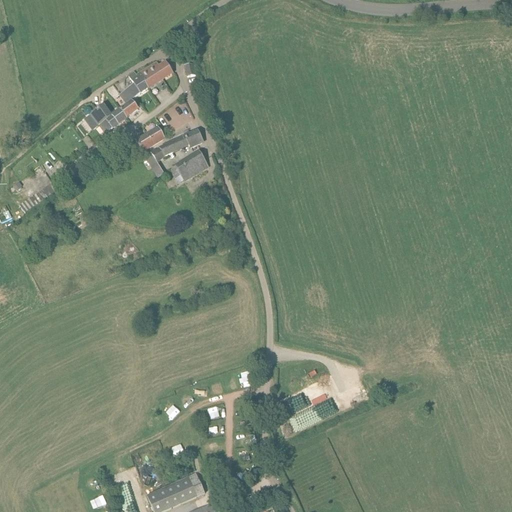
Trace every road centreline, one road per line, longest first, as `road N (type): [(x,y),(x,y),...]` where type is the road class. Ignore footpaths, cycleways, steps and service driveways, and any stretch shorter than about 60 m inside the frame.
road 1 (unclassified): [(290,511),(265,450),(265,288),(178,64)]
road 2 (tertiary): [(511,3),(381,10),(336,0)]
